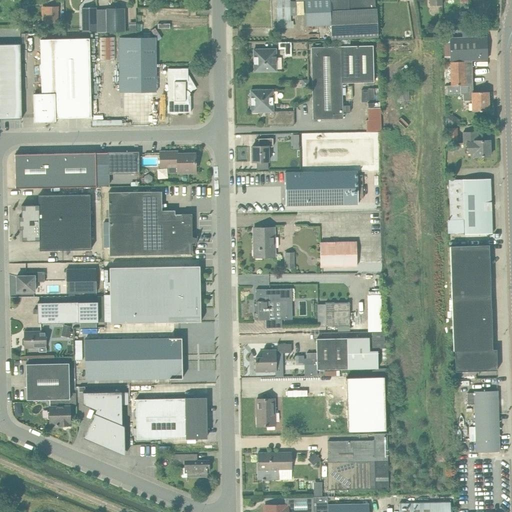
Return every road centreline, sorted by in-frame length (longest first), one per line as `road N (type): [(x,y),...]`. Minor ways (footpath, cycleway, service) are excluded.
road 1 (unclassified): [(224,511),(221,135)]
road 2 (unclassified): [(211,511),(4,424),(0,338)]
road 3 (unclassified): [(0,147),(24,137),(221,135)]
road 4 (tertiary): [(511,230),(511,32)]
road 5 (unclassified): [(221,135),(218,0)]
